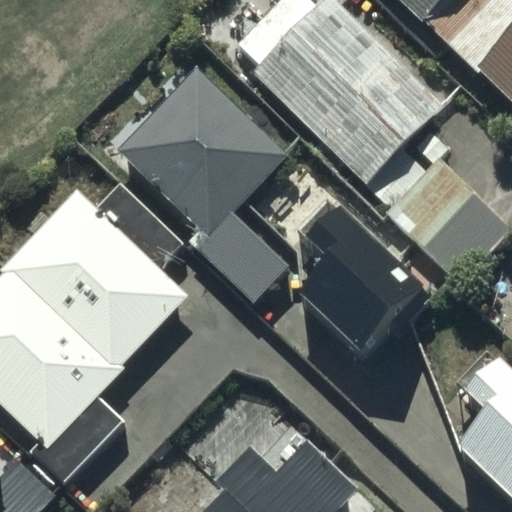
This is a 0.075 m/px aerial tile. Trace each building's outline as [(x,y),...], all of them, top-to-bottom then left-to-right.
[(381,220),(452,288),(504,235),(433,167),(423,176),(402,155),(441,115),(326,3),(314,15),(298,0),(280,0),(232,51),(256,74),(248,82),(386,215),(381,220)] [(511,0),(384,0),(511,121),(511,0)] [(115,158),(195,237),(183,248),(249,313),(285,276),(226,219),(280,164),(194,78),(115,158)] [(276,189),(261,205),(273,217),(270,221),(300,251),(295,255),(318,278),(289,306),(351,367),(385,333),(393,341),(425,309),(323,210),(319,214),(294,188),(285,198),(276,189)] [(0,423),(23,447),(21,450),(58,487),(118,428),(92,403),(118,377),(114,373),(184,304),(154,274),(177,251),(118,191),(92,218),(73,198),(0,270),(0,423)] [(473,433),(448,460),(504,511),(511,511),(511,390),(489,370),(450,412),(473,433)] [(0,511),(43,511),(62,492),(15,448),(0,464),(0,511)] [(342,511),(356,497),(303,450),(274,482),(244,455),(208,495),(216,502),(206,511),(342,511)]
